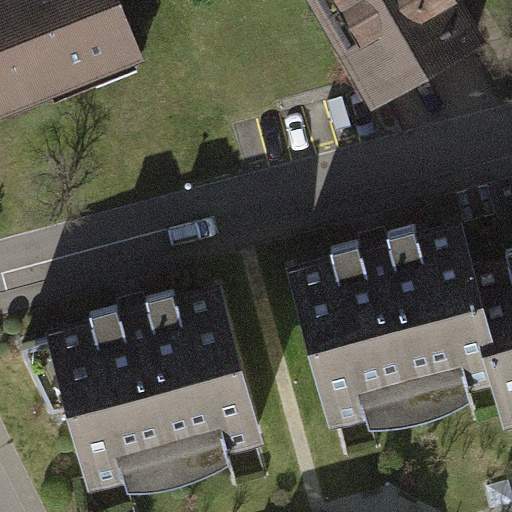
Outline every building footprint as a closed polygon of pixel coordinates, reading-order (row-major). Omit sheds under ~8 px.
[(104,0),(0,0),(0,106),(126,63),(104,0)] [(427,0),(292,0),(339,85),(443,28),(427,0)] [(452,212),(281,250),(316,408),(487,370),(452,212)] [(511,400),(511,238),(463,249),(497,404),(511,400)] [(216,293),(30,335),(60,467),(246,424),(216,293)]
